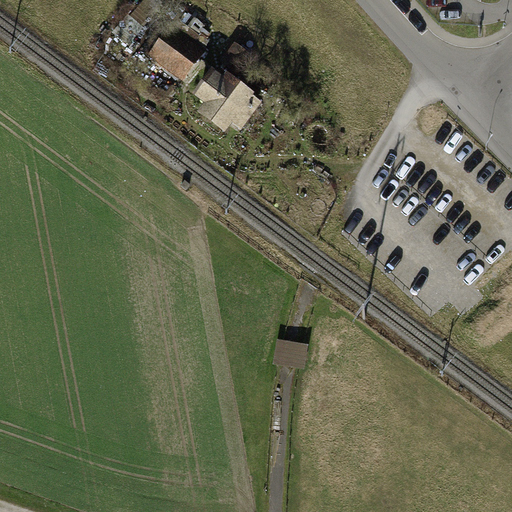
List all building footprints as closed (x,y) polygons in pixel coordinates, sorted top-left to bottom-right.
[(160,12),(146,0),(128,20),(142,32),(160,12)] [(126,21),(112,37),(126,50),(140,34),(126,21)] [(180,85),(202,57),(166,31),(145,59),(180,85)] [(250,99),(218,76),(214,82),(204,74),(186,98),(198,107),(189,120),(217,141),(225,130),(237,140),(254,116),(243,108),(250,99)] [(285,341),(280,361),(307,368),(312,347),(285,341)]
